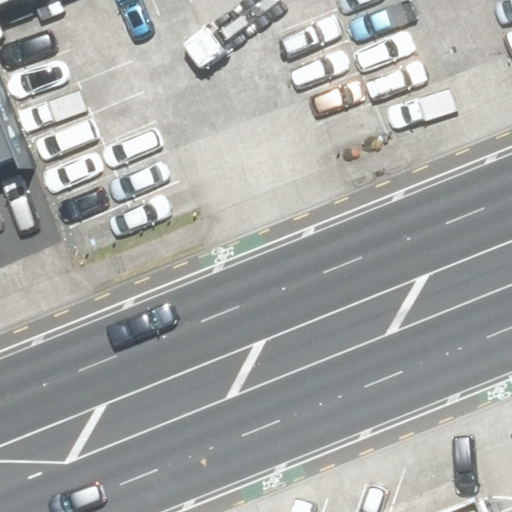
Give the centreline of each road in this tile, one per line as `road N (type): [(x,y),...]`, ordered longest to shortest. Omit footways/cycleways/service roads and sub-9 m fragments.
road 1 (primary): [(0,393),(317,271),(511,184)]
road 2 (primary): [(511,336),(65,511)]
